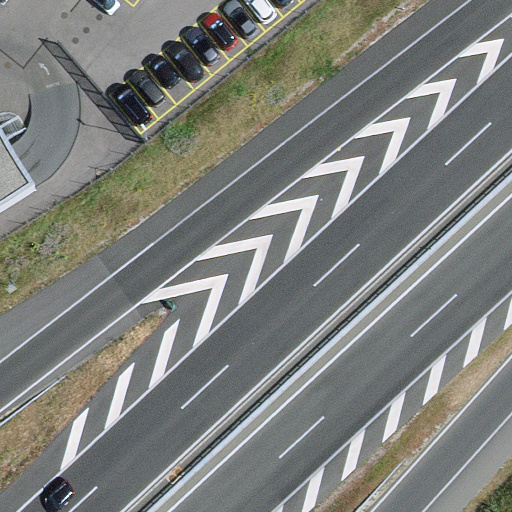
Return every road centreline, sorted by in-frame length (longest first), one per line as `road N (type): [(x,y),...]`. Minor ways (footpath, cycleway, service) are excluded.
road 1 (motorway): [(501,0),(0,383)]
road 2 (motorway): [(511,106),(71,511)]
road 3 (motorway): [(223,511),(511,245)]
road 4 (motorway): [(398,511),(511,384)]
